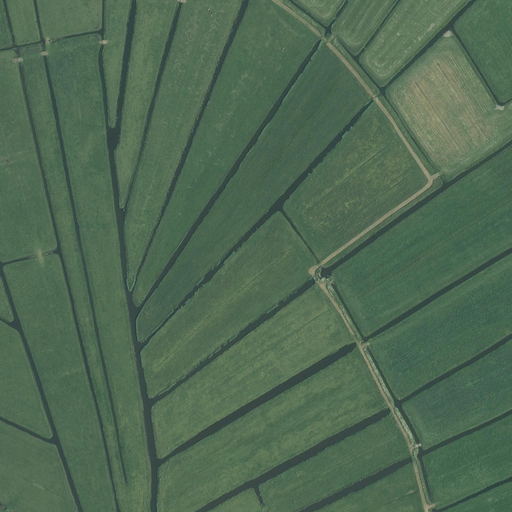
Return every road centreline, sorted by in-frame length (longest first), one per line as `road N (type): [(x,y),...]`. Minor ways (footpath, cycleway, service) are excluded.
road 1 (track): [(367,0),(328,44),(372,95),(424,178),(313,274),(321,285)]
road 2 (track): [(410,449),(360,346),(367,343)]
